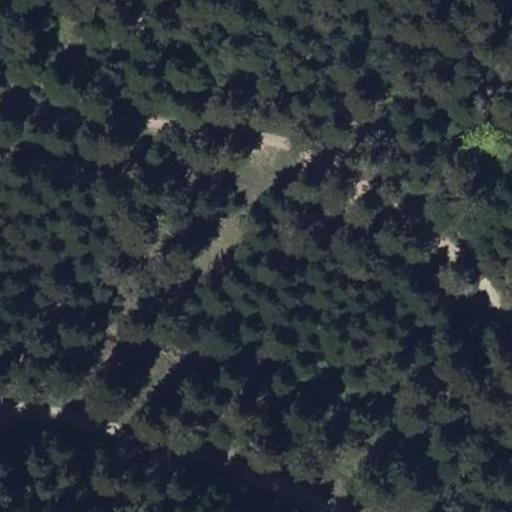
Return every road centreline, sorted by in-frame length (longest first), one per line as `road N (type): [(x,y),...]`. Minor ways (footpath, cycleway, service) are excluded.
road 1 (track): [(511,309),(377,172),(198,97),(0,59)]
road 2 (track): [(0,406),(65,411),(341,511)]
